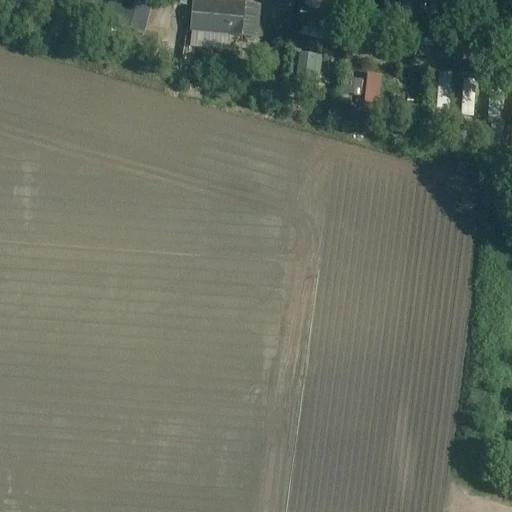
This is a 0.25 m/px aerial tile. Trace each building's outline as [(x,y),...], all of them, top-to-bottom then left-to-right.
[(145,26),(151,0),(126,0),(125,5),(111,2),(108,17),(145,26)] [(282,0),(283,26),(303,26),(303,0),(282,0)] [(411,7),(410,12),(418,13),(419,0),(399,0),(399,6),(411,7)] [(254,40),(257,10),(233,8),(230,37),(254,40)] [(450,8),(449,19),(460,21),(461,10),(450,8)] [(307,41),(304,52),(320,56),(323,45),(307,41)] [(298,56),(292,94),(311,97),(316,59),(298,56)] [(366,76),(370,65),(355,60),(351,71),(366,76)] [(429,103),(430,86),(415,86),(415,102),(429,103)] [(494,91),(496,131),(510,130),(508,91),(494,91)]
